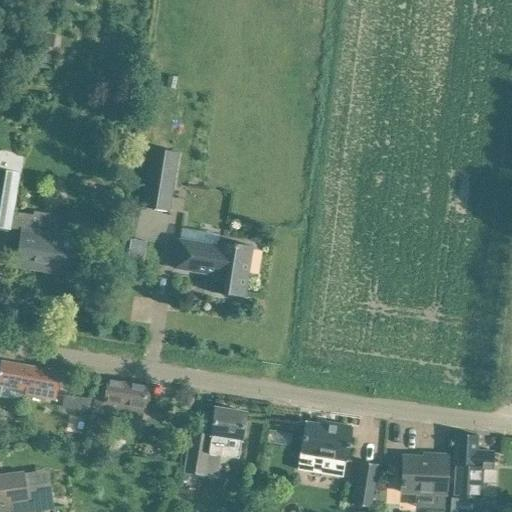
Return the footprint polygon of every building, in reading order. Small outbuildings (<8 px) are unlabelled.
[(39,32),(37,44),(48,46),(50,34),(39,32)] [(179,153),(149,148),(139,207),(169,212),(179,153)] [(20,174),(0,170),(0,227),(21,231),(19,247),(15,267),(43,271),(43,268),(51,270),(51,273),(69,276),(75,239),(46,234),(49,215),(33,212),(32,216),(13,213),(20,174)] [(212,275),(210,292),(243,298),(251,247),(218,241),(217,247),(178,240),(173,268),(212,275)] [(26,395),(54,400),(60,373),(0,362),(0,385),(2,386),(0,397),(25,402),(26,395)] [(143,408),(146,387),(97,379),(92,412),(120,416),(121,405),(143,408)] [(73,410),(85,412),(88,399),(76,397),(73,410)] [(177,397),(174,417),(174,422),(190,424),(193,400),(177,397)] [(190,430),(183,471),(204,475),(207,454),(220,456),(238,459),(240,441),(241,433),(244,413),(215,408),(211,433),(198,431),(190,430)] [(299,454),(296,471),(314,474),(334,478),(337,460),(346,462),(349,447),(352,427),(335,424),(335,427),(304,422),(301,442),(299,454)] [(491,470),(492,452),(475,452),(476,437),(455,436),(455,456),(452,497),(478,499),(479,487),(480,469),(491,470)] [(444,510),(446,476),(447,456),(431,455),(431,458),(402,457),(401,493),(434,495),(433,510),(444,510)] [(370,509),(377,465),(359,462),(352,506),(370,509)] [(22,474),(10,475),(0,476),(0,511),(39,511),(54,510),(52,496),(26,500),(22,474)]
